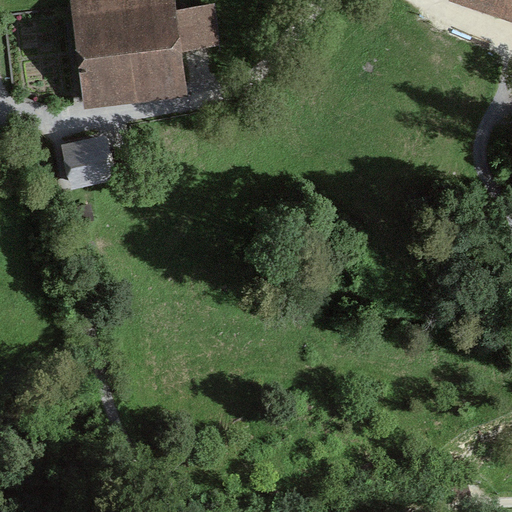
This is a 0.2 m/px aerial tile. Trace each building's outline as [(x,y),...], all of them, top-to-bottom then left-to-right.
[(83,97),(185,85),(180,46),(176,9),(174,0),(115,0),(71,6),(83,97)] [(511,0),(465,0),(511,16),(511,0)] [(180,46),(215,41),(211,5),(176,9),(180,46)] [(63,148),(70,181),(107,173),(100,139),(63,148)] [(447,498),(469,495),(463,476),(443,480),(447,498)]
